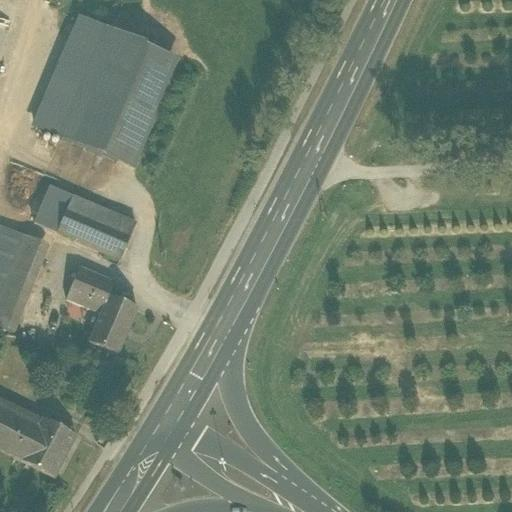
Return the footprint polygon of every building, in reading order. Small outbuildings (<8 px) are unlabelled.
[(31,129),(60,142),(108,32),(108,31),(78,18),(31,129)] [(163,55),(108,32),(60,142),(115,165),(163,55)] [(181,63),(163,55),(115,165),(133,173),(181,63)] [(33,226),(119,263),(135,226),(49,189),(33,226)] [(0,230),(0,331),(6,333),(41,245),(1,229),(0,230)] [(41,245),(6,333),(13,335),(48,248),(41,245)] [(65,302),(100,317),(108,300),(113,287),(78,272),(65,302)] [(136,312),(108,300),(100,317),(87,346),(116,359),(136,312)] [(0,440),(12,418),(0,411),(0,440)] [(37,431),(12,418),(0,440),(0,450),(21,461),(37,431)] [(21,461),(55,480),(76,439),(42,421),(37,431),(21,461)]
